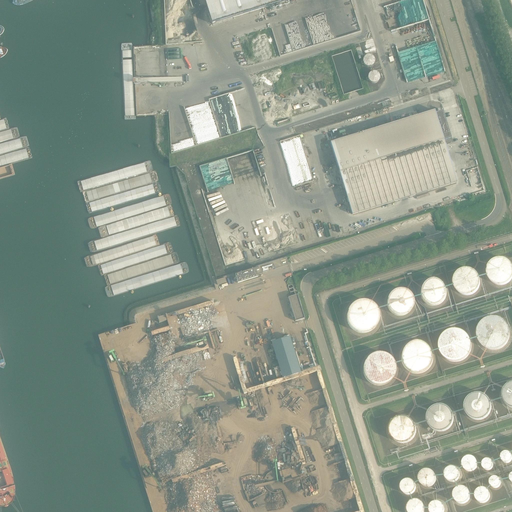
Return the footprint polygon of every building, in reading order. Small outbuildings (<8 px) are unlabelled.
[(203,0),(211,24),(289,0),(203,0)] [(375,65),(375,63),(375,62),(374,61),(373,60),(372,60),(370,59),(368,60),(366,61),(365,62),(364,63),(364,65),(365,67),(365,68),(366,68),(367,70),(368,70),(369,70),(370,70),(372,70),(373,70),(374,69),(374,68),(375,67),(375,65)] [(380,82),(380,81),(379,80),(379,79),(378,78),(377,77),(376,76),(375,76),(374,76),(372,77),(371,77),(370,78),(369,79),(369,81),(369,83),(370,84),(370,85),(372,86),(373,87),(374,87),(375,87),(376,86),(378,85),(379,84),(380,82)] [(434,111),(330,143),(339,173),(352,215),(456,183),(434,111)] [(302,136),(281,140),(284,146),(286,145),(287,149),(291,149),(285,151),(287,158),(288,162),(289,163),(293,172),(292,167),(299,180),(302,179),(302,180),(309,178),(310,178),(311,180),(302,136)] [(254,172),(260,170),(253,149),(217,161),(217,162),(214,162),(215,165),(219,164),(221,164),(222,167),(222,169),(219,169),(215,169),(215,178),(213,172),(213,175),(208,176),(207,171),(207,178),(210,188),(215,188),(234,182),(234,178),(253,172),(254,172)] [(511,264),(511,263),(510,261),(508,260),(506,258),(504,258),(501,257),(499,257),(496,258),(494,259),(492,260),(490,261),(489,263),(488,266),(487,268),(487,270),(487,273),(488,275),(489,277),(490,279),(492,281),(494,282),(497,283),(499,283),(501,283),(504,283),(506,282),(508,281),(510,279),(511,277),(511,275),(511,264)] [(258,277),(257,271),(259,270),(258,267),(235,275),(238,283),(258,277)] [(482,283),(482,280),(482,278),(481,275),(480,273),(478,271),(476,269),(474,268),(472,267),(469,267),(467,267),(464,268),(462,269),(460,270),(458,272),(456,274),(455,277),(455,279),(455,282),(455,284),(456,287),(458,289),(460,291),(462,292),(464,293),(467,294),(469,294),(472,294),(474,293),(477,292),(478,290),(480,288),(481,285),(482,283)] [(447,293),(448,291),(447,288),(447,286),(445,284),(444,282),(442,280),(440,279),(437,278),(435,277),(432,277),(430,278),(428,279),(425,280),(424,282),(422,284),(421,286),(420,289),(420,291),(420,294),(421,296),(422,298),(424,300),(426,302),(428,303),(430,304),(433,305),(435,305),(438,304),(440,303),(442,302),(444,300),(446,298),(447,296),(447,293)] [(274,279),(250,286),(253,295),(274,288),(272,282),(275,282),(274,279)] [(414,303),(414,301),(414,298),(413,296),(412,294),(410,292),(408,290),(406,289),(403,288),(401,287),(398,287),(396,288),(393,289),(391,290),(389,292),(388,294),(387,297),(386,299),(386,302),(386,304),(387,307),(388,309),(390,311),(392,312),(394,314),(397,315),(399,315),(402,315),(404,314),(407,313),(409,312),(411,310),(412,308),(413,306),(414,303)] [(297,295),(288,298),(295,321),(304,319),(297,295)] [(379,318),(379,315),(379,312),(378,310),(377,307),(375,305),(373,303),(371,301),(368,300),(365,300),(363,299),(360,300),(357,300),(355,301),(352,303),(350,305),(349,307),(348,309),(347,312),(346,315),(346,318),(347,320),(348,323),(350,325),(351,327),(353,329),(356,330),(358,331),(361,332),(364,332),(367,331),(369,330),(372,329),(374,327),(376,325),(377,323),(378,320),(379,318)] [(177,327),(173,313),(165,316),(169,329),(177,327)] [(510,335),(510,332),(510,329),(509,327),(507,324),(506,322),(503,320),(501,318),(498,317),(495,316),(492,316),(489,317),(486,318),(484,320),(482,322),(480,324),(478,327),(478,330),(477,333),(478,336),(479,339),(480,341),(482,344),(484,346),(487,347),(489,348),(492,349),(495,349),(498,348),(501,347),(504,345),(506,343),(508,341),(509,338),(510,335)] [(277,340),(290,335),(283,318),(271,323),(277,340)] [(471,347),(471,344),(471,341),(470,339),(469,336),(467,334),(465,332),(463,330),(460,329),(458,328),(455,328),(452,328),(449,329),(447,330),(444,332),(442,334),(441,336),(440,339),(439,341),(439,344),(439,347),(440,350),(441,352),(442,355),(444,357),(447,358),(449,359),(452,360),(455,360),(458,360),(461,359),(463,358),(465,357),(467,355),(469,352),(470,350),(471,347)] [(434,356),(433,353),(432,350),(431,347),(429,344),(427,342),(424,341),(422,340),(420,340),(418,339),(414,340),(411,341),(408,342),(406,344),(404,347),(403,349),(402,352),(401,354),(401,355),(401,359),(402,362),(404,364),(405,367),(408,369),(411,371),(414,372),(417,372),(420,372),(423,371),(426,370),(427,369),(429,367),(431,365),(432,362),(433,359),(434,356)] [(395,370),(396,368),(395,365),(395,362),(393,360),(392,357),(390,355),(387,354),(385,352),(382,352),(379,351),(376,352),(374,352),(371,354),(369,355),(367,357),(365,360),(364,362),(363,365),(363,368),(363,370),(364,373),(365,376),(367,378),(369,380),(371,382),(374,383),(376,384),(379,384),(382,384),(385,383),(387,382),(390,380),(392,378),(393,376),(395,373),(395,370)] [(301,373),(295,355),(277,360),(282,379),(301,373)] [(511,380),(511,381),(509,382),(507,383),(505,385),(504,387),(503,390),(502,392),(502,395),(503,397),(504,400),(505,402),(507,404),(509,405),(511,406),(511,380)] [(491,407),(491,405),(491,402),(490,400),(489,398),(488,396),(486,394),(484,393),(481,392),(479,391),(476,391),(474,392),(472,393),(470,394),(468,396),(466,398),(465,400),(465,402),(464,405),(465,407),(465,410),(466,412),(468,414),(470,416),(472,417),(474,418),(477,418),(479,418),(482,418),(484,417),(486,415),(488,414),(489,412),(490,410),(491,407)] [(454,418),(454,416),(454,413),(453,411),(452,409),(450,407),(448,405),(446,404),(444,403),(441,403),(439,403),(436,404),(434,405),(432,406),(430,408),(429,410),(428,412),(427,414),(427,417),(427,419),(428,422),(429,424),(431,426),(433,427),(435,429),(437,429),(440,430),(442,430),(445,429),(447,428),(449,427),(451,425),(452,423),(453,421),(454,418)] [(416,430),(416,428),(416,425),(415,423),(414,421),(412,419),(410,417),(408,416),(406,415),(403,415),(401,415),(398,416),(396,417),(394,418),(392,420),(391,422),(390,424),(389,426),(389,429),(389,431),(390,434),(391,436),(393,438),(395,439),(397,441),(399,441),(402,442),(404,442),(407,441),(409,440),(411,439),(413,437),(414,435),(415,433),(416,430)] [(511,460),(511,459),(511,458),(511,457),(510,456),(509,455),(508,454),(507,454),(506,454),(505,454),(503,454),(503,455),(502,456),(501,457),(501,458),(501,459),(502,461),(502,462),(503,462),(504,463),(505,463),(506,463),(508,463),(509,463),(510,462),(510,461),(511,460)] [(478,468),(478,466),(478,465),(478,463),(477,462),(476,460),(475,459),(473,459),(472,458),(470,458),(469,458),(467,458),(466,459),(465,460),(463,461),(463,462),(462,464),(462,465),(462,467),(462,468),(463,470),(464,471),(465,472),(466,473),(467,474),(469,474),(470,474),(472,474),(473,474),(475,473),(476,472),(477,471),(478,469),(478,468)] [(336,463),(341,481),(349,478),(344,460),(336,463)] [(493,466),(492,465),(492,464),(491,462),(490,461),(488,461),(486,461),(485,462),(484,462),(483,463),(483,464),(483,466),(483,467),(483,468),(484,469),(485,470),(487,471),(489,471),(490,470),(491,470),(492,468),(492,467),(493,466)] [(460,478),(461,476),(460,475),(460,473),(459,472),(458,470),(457,469),(455,469),(454,468),(452,468),(451,468),(449,469),(448,470),(446,471),(445,472),(445,473),(444,475),(444,476),(444,478),(445,480),(445,481),(447,482),(448,483),(449,484),(451,484),(452,485),(454,484),(456,484),(457,483),(458,482),(459,481),(460,479),(460,478)] [(435,481),(436,479),(435,478),(435,476),(434,475),(433,474),(432,473),(430,472),(429,471),(427,471),(426,471),(424,472),(423,473),(421,474),(420,475),(420,476),(419,478),(419,480),(419,481),(420,483),(421,484),(422,485),(423,486),(424,487),(426,487),(428,488),(429,487),(431,487),(432,486),(433,485),(434,484),(435,482),(435,481)] [(500,484),(500,483),(499,482),(499,480),(498,479),(496,479),(495,479),(494,479),(492,479),(491,480),(490,481),(490,483),(490,484),(490,485),(491,487),(492,487),(493,488),(495,488),(496,488),(497,488),(498,487),(499,486),(500,484)] [(416,489),(416,488),(415,486),(415,485),(414,484),(413,483),(411,482),(409,481),(408,481),(407,481),(405,482),(404,482),(402,483),(402,484),(401,486),(400,487),(400,489),(400,491),(401,492),(401,493),(402,494),(404,495),(405,496),(407,497),(408,497),(409,497),(411,496),(412,496),(414,494),(415,493),(415,492),(416,491),(416,489)] [(470,498),(470,496),(469,494),(469,493),(468,492),(467,490),(466,489),(465,489),(463,488),(461,488),(460,488),(458,489),(457,489),(456,490),(455,492),(454,493),(453,494),(453,496),(453,497),(454,499),(454,500),(455,502),(456,503),(458,504),(459,504),(461,505),(462,505),(464,504),(465,504),(466,503),(468,502),(469,501),(469,499),(470,498)] [(491,499),(491,497),(491,495),(490,494),(489,492),(488,491),(487,490),(486,490),(484,489),(482,489),(481,489),(479,490),(478,491),(477,492),(476,493),(475,494),(475,496),(474,498),(475,499),(475,501),(476,502),(477,503),(478,504),(480,505),(481,505),(483,505),(485,505),(486,505),(487,504),(489,503),(490,502),(490,500),(491,499)] [(195,511),(197,510),(195,506),(193,506),(188,502),(188,507),(185,509),(183,507),(183,503),(178,503),(177,502),(170,503),(168,505),(168,511),(169,511),(179,511),(180,511),(183,511),(182,511),(183,510),(186,510),(187,511),(195,511)] [(422,511),(423,511),(423,510),(423,508),(423,507),(422,505),(421,504),(420,503),(418,502),(417,502),(415,502),(414,502),(412,502),(411,503),(410,504),(409,505),(408,506),(407,508),(407,509),(407,511),(422,511)] [(445,511),(445,510),(445,508),(444,507),(443,505),(442,504),(440,504),(439,503),(437,503),(436,503),(434,504),(433,504),(431,505),(430,507),(430,508),(429,510),(429,511),(445,511)]
